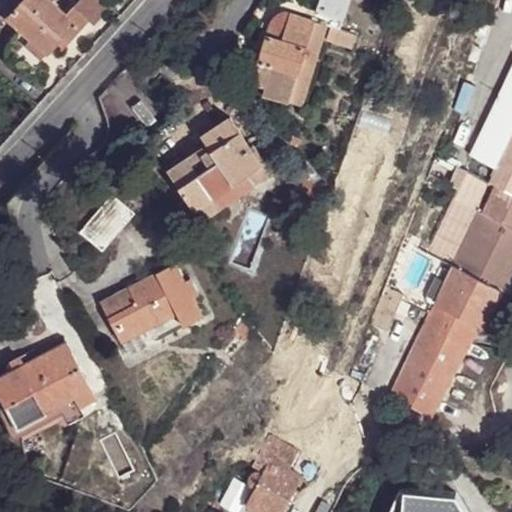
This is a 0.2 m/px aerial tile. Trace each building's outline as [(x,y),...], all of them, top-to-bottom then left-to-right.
[(67,14),(50,0),(25,0),(9,19),(32,41),(49,57),(59,45),(66,38),(71,42),(90,21),(74,7),(67,14)] [(50,0),(67,14),(74,7),(66,0),(50,0)] [(81,0),(74,7),(90,21),(95,25),(107,11),(93,0),(81,0)] [(328,0),(322,23),(303,77),(294,103),(309,108),(336,29),(347,32),(356,2),(352,0),(328,0)] [(113,16),(116,12),(110,7),(107,11),(113,16)] [(278,25),(264,63),(303,77),(322,23),(292,15),(290,15),(283,19),(278,25)] [(65,50),(71,42),(66,38),(59,45),(65,50)] [(39,68),(49,57),(32,41),(21,53),(39,68)] [(303,77),(264,63),(260,61),(258,63),(254,65),(249,69),(249,75),(252,80),(258,82),(271,87),(269,95),(294,103),(303,77)] [(148,137),(170,171),(209,144),(205,135),(225,121),(207,98),(148,137)] [(204,221),(222,209),(216,199),(249,177),(256,186),(278,172),(259,142),(253,146),(233,116),(225,121),(205,135),(209,144),(170,171),(204,221)] [(495,183),(456,264),(388,406),(400,413),(405,401),(434,416),(479,324),(486,327),(511,271),(511,130),(488,180),(495,183)] [(431,252),(456,264),(495,183),(488,180),(470,171),(431,252)] [(216,199),(222,209),(256,186),(249,177),(216,199)] [(83,233),(105,252),(137,213),(114,195),(83,233)] [(178,264),(158,274),(162,281),(135,295),(132,288),(103,303),(124,343),(180,316),(186,329),(206,319),(197,299),(204,296),(195,279),(188,283),(178,264)] [(162,281),(158,274),(132,288),(135,295),(162,281)] [(180,316),(124,343),(131,357),(186,329),(180,316)] [(0,395),(21,438),(63,417),(81,408),(95,400),(66,341),(38,355),(14,367),(0,374),(0,395)] [(11,361),(14,367),(38,355),(35,348),(11,361)] [(354,402),(365,380),(352,374),(341,396),(354,402)] [(81,408),(63,417),(68,426),(85,417),(81,408)] [(300,450),(269,433),(255,466),(265,472),(263,474),(259,473),(255,475),(252,480),(254,485),(247,483),(241,496),(249,501),(248,504),(264,511),(283,511),(303,475),(291,469),(300,450)] [(474,511),(465,496),(408,490),(398,511),(474,511)]
